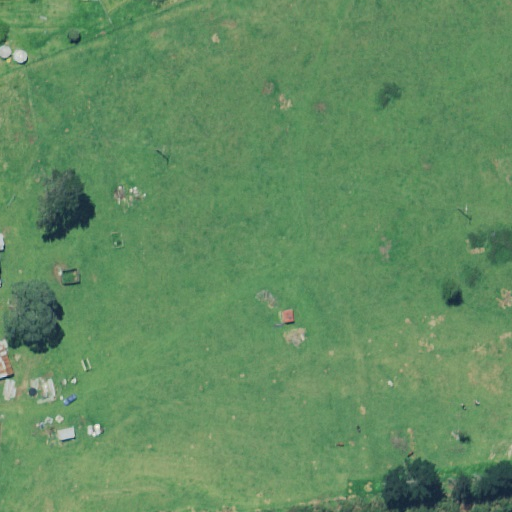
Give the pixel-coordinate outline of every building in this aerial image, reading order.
[(11,47),(0,46),(0,57),(10,58),(11,47)] [(29,54),(19,50),(14,59),(25,64),(29,54)] [(293,307),(281,309),(284,324),(296,322),(293,307)] [(0,379),(15,374),(5,339),(0,340),(0,379)] [(71,428),(57,431),(60,442),(74,439),(71,428)]
